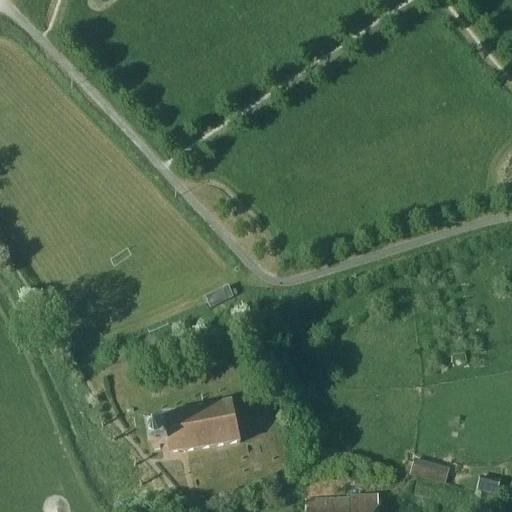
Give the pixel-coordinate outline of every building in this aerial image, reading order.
[(211,309),(234,299),(229,288),(206,298),(211,309)] [(242,444),(233,403),(164,417),(166,427),(150,429),(154,449),(169,446),(171,456),(242,444)] [(445,486),(449,473),(413,463),(410,476),(445,486)] [(500,482),(480,478),(477,492),(497,497),(500,482)] [(379,511),(379,497),(350,498),(350,500),(306,501),(306,511),(379,511)]
